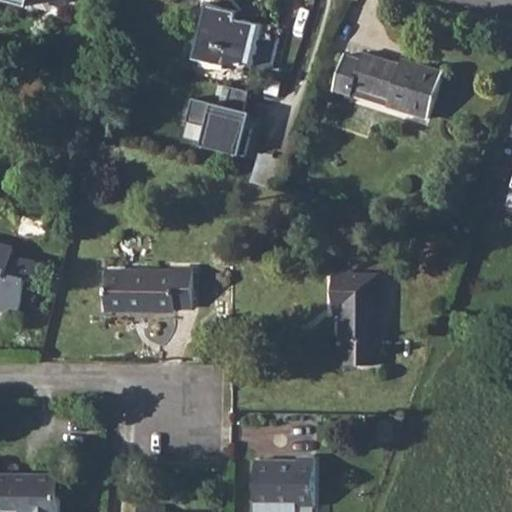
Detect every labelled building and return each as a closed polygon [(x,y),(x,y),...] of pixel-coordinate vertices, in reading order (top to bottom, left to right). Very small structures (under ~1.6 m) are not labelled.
[(206,26),(198,59),(226,66),(227,60),(252,66),(262,26),(237,20),(238,14),(209,6),(203,25),(206,26)] [(345,57),(334,91),(351,96),(354,89),(390,100),(387,107),(429,120),(444,75),(402,62),(400,67),(363,56),(360,62),(345,57)] [(228,103),(252,107),(255,91),(231,87),(228,103)] [(245,154),(256,112),(193,95),(182,136),(245,154)] [(48,221),(24,214),(18,232),(43,239),(48,221)] [(0,243),(0,306),(19,311),(27,278),(34,280),(38,262),(13,256),(16,247),(0,243)] [(176,273),(107,272),(108,311),(177,312),(176,308),(193,307),(194,268),(176,268),(176,273)] [(336,273),(335,306),(340,305),(340,341),(344,341),(343,363),(375,363),(375,341),(378,341),(379,274),(336,273)] [(257,462),(256,507),(315,507),(315,459),(298,459),(298,463),(257,462)] [(0,475),(0,511),(67,511),(60,511),(60,476),(0,475)]
